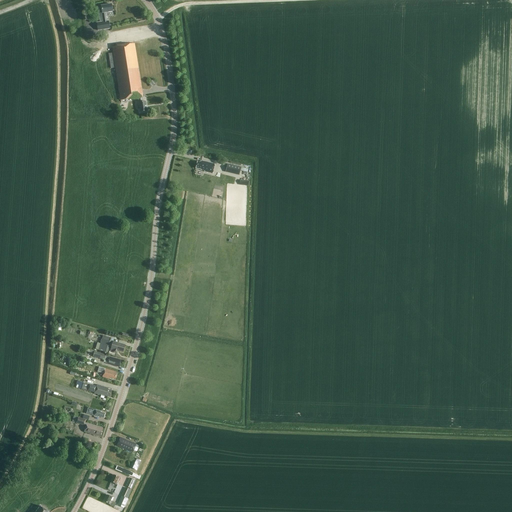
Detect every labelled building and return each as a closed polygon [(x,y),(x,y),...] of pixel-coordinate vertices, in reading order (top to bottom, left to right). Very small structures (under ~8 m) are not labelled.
[(113,12),(111,4),(101,6),(102,11),(103,13),(102,13),(103,22),(107,21),(106,13),(113,12)] [(100,22),(96,23),(98,31),(110,29),(109,21),(107,21),(103,22),(100,22)] [(143,97),(135,43),(112,47),(113,53),(109,53),(111,68),(115,68),(121,100),(138,98),(139,102),(141,112),(147,111),(145,101),(143,102),(142,97),(143,97)] [(204,171),(212,173),(215,164),(201,161),(200,162),(197,162),(195,168),(201,169),(200,170),(204,170),(204,171)] [(225,172),(239,175),(241,167),(227,164),(225,172)] [(112,347),(111,349),(113,350),(113,353),(117,354),(118,350),(123,352),(126,345),(113,341),(114,339),(110,337),(103,335),(99,349),(108,352),(110,347),(112,347)] [(120,367),(122,362),(121,362),(121,360),(106,355),(104,362),(107,363),(118,367),(119,366),(120,367)] [(117,372),(99,367),(98,371),(104,373),(103,376),(110,379),(110,377),(116,379),(117,374),(116,374),(117,372)] [(83,382),(82,386),(82,388),(95,392),(95,393),(105,396),(105,395),(110,396),(112,391),(108,390),(108,388),(97,385),(97,386),(83,382)] [(96,410),(88,407),(86,413),(99,417),(99,416),(104,418),(105,414),(101,412),(96,410)] [(86,420),(78,417),(76,423),(86,426),(84,432),(94,435),(94,434),(100,436),(102,428),(85,423),(86,420)] [(137,444),(120,437),(116,446),(133,453),(137,444)] [(141,460),(134,457),(130,467),(137,470),(141,460)] [(120,478),(114,475),(111,481),(117,484),(120,478)] [(128,498),(130,493),(125,490),(124,490),(121,496),(128,498)] [(110,505),(114,507),(116,503),(112,501),(113,498),(107,495),(104,502),(110,505)] [(128,499),(124,497),(121,496),(117,505),(124,508),(128,499)]
